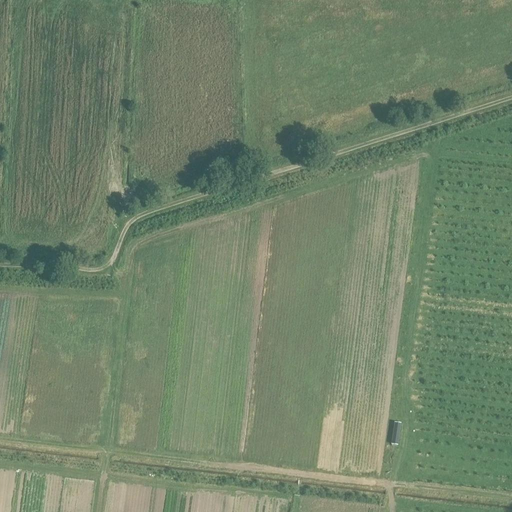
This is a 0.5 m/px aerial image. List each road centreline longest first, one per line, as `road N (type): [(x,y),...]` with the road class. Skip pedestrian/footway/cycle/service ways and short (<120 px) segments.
road 1 (track): [(0,263),(102,268),(144,213),(511,99)]
road 2 (track): [(391,484),(0,438)]
road 3 (track): [(391,484),(428,156)]
